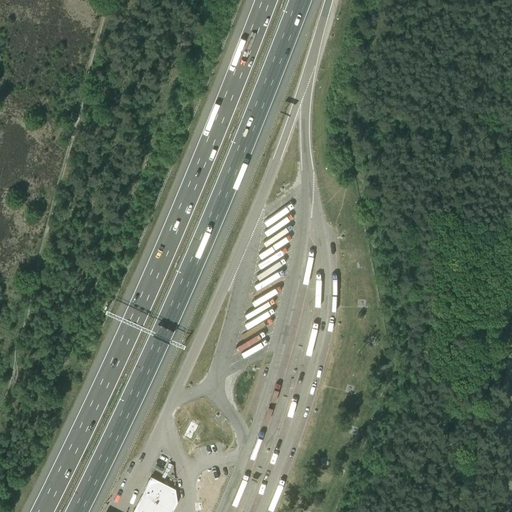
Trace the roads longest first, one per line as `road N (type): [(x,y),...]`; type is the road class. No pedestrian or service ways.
road 1 (motorway): [(266,0),(152,279),(41,511)]
road 2 (motorway): [(76,511),(180,291),(299,0)]
road 3 (unclassified): [(511,372),(511,511)]
